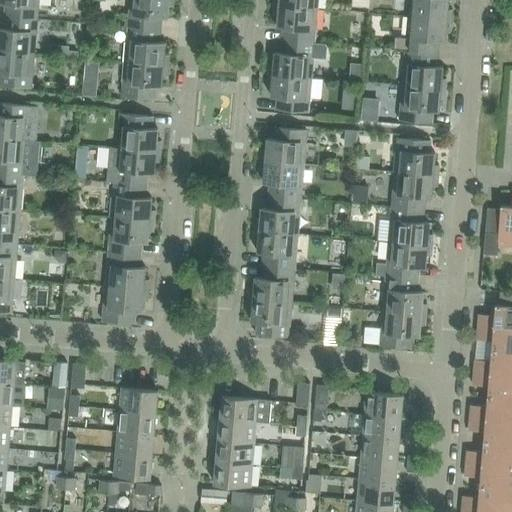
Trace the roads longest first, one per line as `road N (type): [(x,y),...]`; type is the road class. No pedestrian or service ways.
road 1 (residential): [(452,372),(479,0)]
road 2 (residential): [(231,351),(260,0)]
road 3 (residential): [(169,346),(194,0)]
road 4 (residential): [(452,372),(231,351)]
road 5 (residential): [(0,330),(169,346)]
road 6 (residential): [(195,348),(179,511)]
road 7 (residential): [(438,511),(452,372)]
